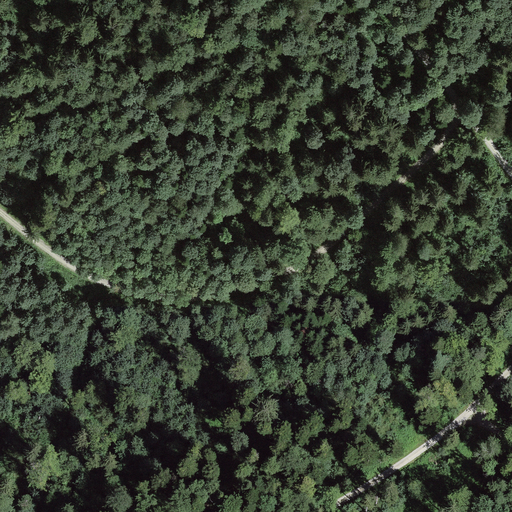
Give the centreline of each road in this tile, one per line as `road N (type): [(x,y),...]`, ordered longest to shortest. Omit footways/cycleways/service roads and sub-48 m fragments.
road 1 (track): [(470,115),(306,263),(189,297),(128,290),(55,255),(0,211)]
road 2 (track): [(511,369),(470,411),(318,511)]
road 3 (track): [(382,0),(470,115)]
